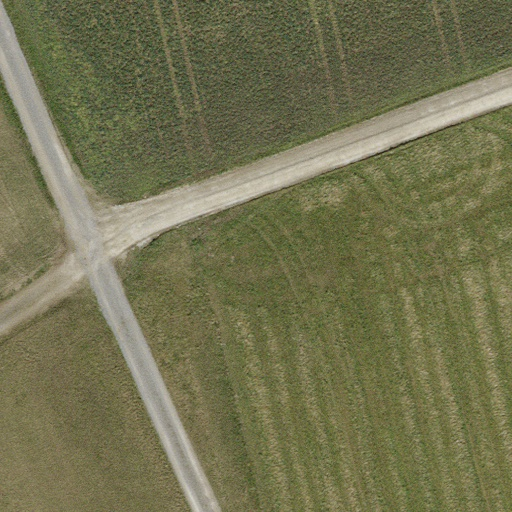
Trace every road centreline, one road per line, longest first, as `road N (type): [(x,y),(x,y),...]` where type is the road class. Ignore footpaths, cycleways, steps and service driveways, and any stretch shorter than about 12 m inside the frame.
road 1 (track): [(0,319),(103,249),(511,101)]
road 2 (track): [(210,511),(103,249)]
road 3 (track): [(0,32),(103,249)]
